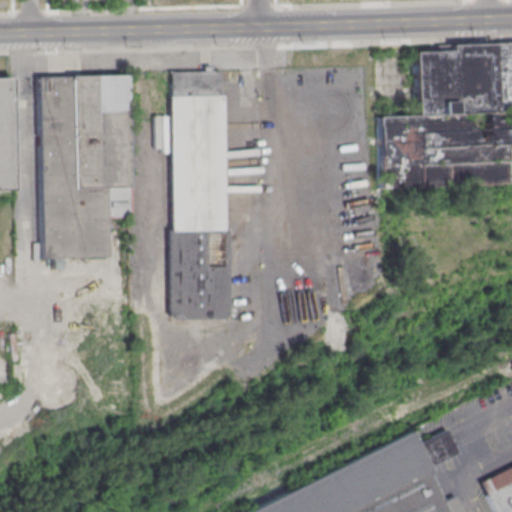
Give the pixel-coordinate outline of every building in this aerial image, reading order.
[(505,182),(500,112),(511,111),(511,41),(446,44),(447,50),(409,51),(412,114),(374,116),(375,188),(505,182)] [(106,254),(105,216),(130,216),(128,68),(33,69),(36,255),(106,254)] [(165,75),(170,315),(234,314),(229,74),(165,75)] [(6,77),(0,77),(0,190),(9,190),(6,77)] [(376,298),(371,135),(360,136),(358,141),(322,142),(320,150),(323,249),(298,250),(297,255),(297,270),(282,327),(282,329),(285,330),(313,329),(321,299),(323,300),(376,298)] [(244,511),(434,418),(450,452),(424,465),(447,511),(244,511)] [(511,511),(493,511),(478,482),(511,464),(511,511)]
